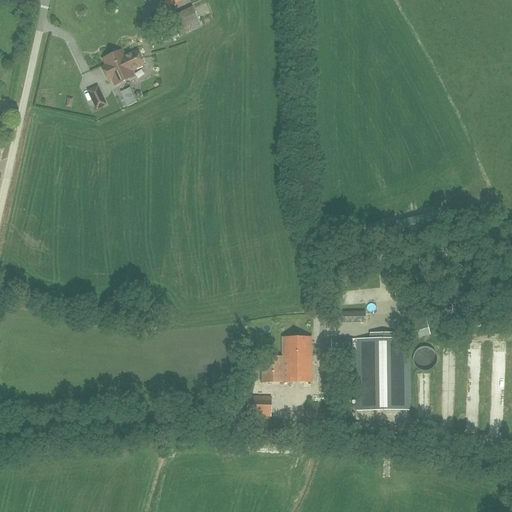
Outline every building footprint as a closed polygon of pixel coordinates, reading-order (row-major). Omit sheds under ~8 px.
[(168,37),(177,33),(179,38),(202,28),(192,7),(170,17),(169,15),(160,20),(168,37)] [(131,71),(144,65),(137,50),(124,56),(121,51),(103,59),(106,65),(101,67),(108,81),(113,79),(115,86),(134,77),(131,71)] [(98,87),(89,91),(97,109),(106,105),(98,87)] [(438,213),(396,221),(399,239),(441,230),(438,213)] [(413,340),(431,335),(423,307),(406,312),(413,340)] [(365,312),(341,313),(341,323),(365,323),(365,312)] [(408,339),(399,339),(399,333),(371,334),(371,339),(332,340),(332,360),(353,360),(353,352),(357,352),(358,411),(410,410),(408,339)] [(262,383),(312,382),(312,337),(283,338),(283,357),(262,357),(262,383)] [(436,365),(437,361),(436,356),(434,353),(430,350),(426,349),(422,350),(418,353),(415,356),(415,361),(415,365),(418,369),(422,371),(426,372),(430,371),(434,369),(436,365)] [(248,395),(247,415),(271,416),(272,396),(248,395)] [(330,426),(330,422),(332,405),(308,402),(306,423),(330,426)] [(272,443),(273,429),(255,428),(254,442),(272,443)]
